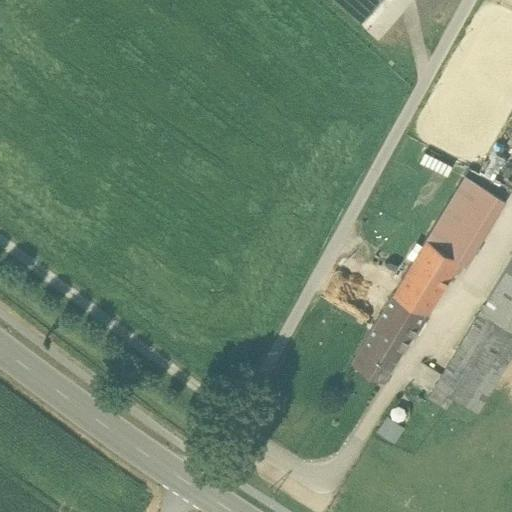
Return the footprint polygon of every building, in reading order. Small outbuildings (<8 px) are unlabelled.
[(455,191),(369,332),(401,351),(424,313),(427,315),(460,261),(464,263),(494,214),(455,191)] [(511,257),(482,308),(511,326),(478,379),(470,393),(464,403),(463,404),(477,412),(511,355),(511,257)] [(511,326),(482,308),(449,362),(478,379),(511,326)] [(401,351),(369,332),(352,360),(384,380),(401,351)] [(478,379),(449,362),(441,375),(470,393),(478,379)] [(470,393),(441,375),(434,386),(463,404),(464,403),(470,393)] [(400,432),(385,422),(378,432),(393,442),(400,432)]
